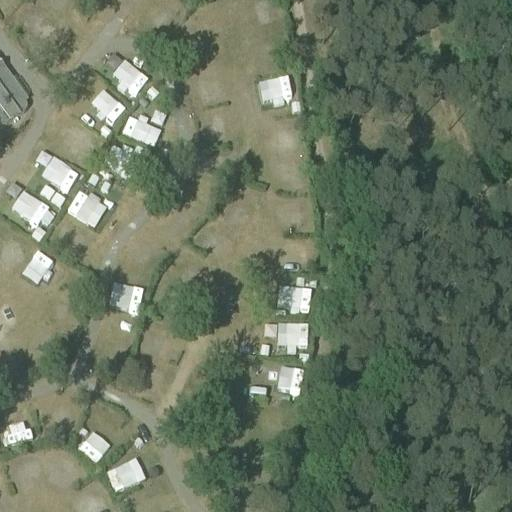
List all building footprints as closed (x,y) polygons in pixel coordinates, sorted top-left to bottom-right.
[(248,23),(276,16),(272,0),(253,0),(243,3),(248,23)] [(13,29),(41,46),(54,24),(26,7),(13,29)] [(160,33),(175,21),(163,7),(149,18),(160,33)] [(27,102),(0,64),(0,129),(1,129),(2,129),(3,129),(4,128),(24,114),(25,114),(25,113),(26,113),(26,112),(26,111),(27,110),(27,109),(26,108),(26,107),(26,106),(25,106),(24,104),(27,102)] [(254,85),(259,104),(271,102),(272,107),(291,102),(286,77),(254,85)] [(84,108),(92,110),(89,119),(112,128),(122,101),(91,89),(84,108)] [(127,118),(119,135),(151,150),(159,133),(127,118)] [(278,142),(292,141),(290,121),(277,122),(278,142)] [(217,124),(197,125),(198,143),(218,142),(217,124)] [(57,144),(81,160),(94,142),(70,126),(57,144)] [(139,161),(111,146),(101,165),(129,180),(139,161)] [(66,196),(77,176),(49,160),(38,179),(66,196)] [(5,203),(17,209),(23,197),(11,190),(5,203)] [(97,229),(109,209),(80,190),(67,210),(97,229)] [(26,196),(16,212),(42,230),(53,214),(26,196)] [(302,203),(280,207),(284,230),(306,227),(302,203)] [(176,209),(162,227),(179,241),(194,224),(176,209)] [(190,244),(215,263),(228,246),(203,228),(190,244)] [(0,235),(0,262),(11,264),(13,237),(0,235)] [(308,266),(309,246),(271,245),(271,265),(308,266)] [(43,260),(31,277),(49,290),(61,273),(43,260)] [(145,306),(173,319),(181,299),(154,287),(145,306)] [(276,290),(276,312),(309,312),(309,290),(276,290)] [(23,343),(48,361),(61,342),(36,324),(23,343)] [(274,353),(306,354),(307,326),(275,325),(274,353)] [(166,361),(172,341),(140,332),(134,352),(166,361)] [(298,394),(302,371),(276,367),(272,390),(298,394)] [(43,435),(66,445),(75,423),(52,414),(43,435)] [(9,449),(30,445),(25,425),(5,429),(9,449)] [(91,434),(75,452),(93,468),(109,450),(91,434)] [(66,457),(48,481),(61,491),(79,467),(66,457)] [(17,491),(32,483),(19,459),(4,466),(17,491)] [(134,461),(103,476),(113,497),(144,482),(134,461)] [(67,501),(74,511),(93,511),(107,503),(94,483),(67,501)] [(128,508),(129,511),(166,511),(158,493),(128,508)]
